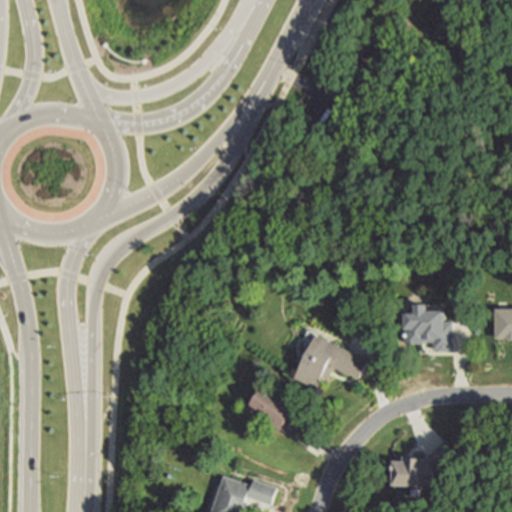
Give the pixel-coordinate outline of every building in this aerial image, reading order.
[(408,315),(408,345),(421,345),(421,344),(432,344),(432,343),(436,343),(436,350),(441,350),(441,352),(452,352),(452,350),(455,350),(455,322),(448,322),(448,311),(431,312),(431,305),(418,305),(418,315),(408,315)] [(511,309),(498,310),(498,340),(507,340),(507,341),(511,341),(511,309)] [(298,379),(320,390),(324,381),(329,383),(336,369),(352,377),(353,376),(361,380),(370,362),(320,336),(315,346),(309,348),(302,361),(304,367),(298,379)] [(266,389),(264,391),(262,390),(253,402),(255,404),(253,406),(266,415),(267,414),(273,419),(270,423),(282,431),(297,412),(287,404),(289,401),(283,396),(281,400),(266,389)] [(396,486),(396,462),(406,462),(406,457),(414,457),(414,459),(426,459),(426,461),(446,442),(458,456),(436,475),(436,488),(396,486)] [(214,511),(245,511),(251,498),(274,506),(280,489),(257,481),(255,486),(228,477),(214,511)]
